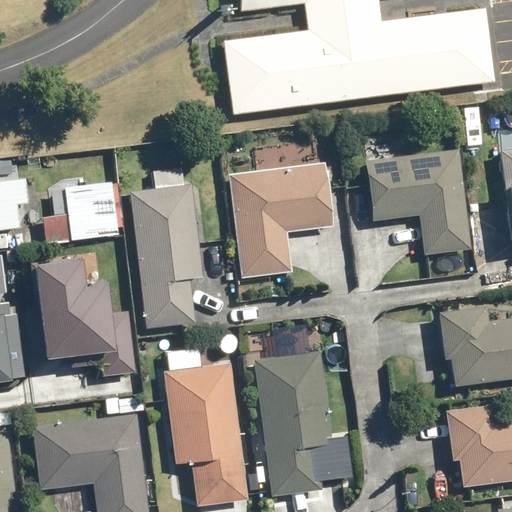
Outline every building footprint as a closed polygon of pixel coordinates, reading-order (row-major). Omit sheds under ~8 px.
[(235,0),(237,11),(300,3),(302,16),(304,30),(219,41),(222,65),(228,114),(492,81),(483,8),(378,21),(374,0),(235,0)] [(511,146),(498,149),(510,243),(511,242),(511,146)] [(468,248),(455,149),(362,161),(370,220),(415,214),(421,254),(468,248)] [(329,226),(322,162),(225,174),(238,278),(289,271),(284,231),(329,226)] [(0,178),(0,230),(17,228),(14,204),(26,203),(23,176),(0,178)] [(115,234),(109,181),(62,187),(68,239),(115,234)] [(198,277),(188,184),(126,191),(141,327),(192,321),(187,279),(198,277)] [(65,240),(61,213),(39,216),(42,243),(65,240)] [(40,242),(39,227),(15,229),(16,244),(40,242)] [(0,292),(21,289),(16,252),(0,253),(0,292)] [(40,268),(50,361),(97,355),(100,379),(136,375),(129,314),(109,316),(106,285),(83,288),(80,264),(40,268)] [(511,316),(485,319),(483,305),(435,311),(441,359),(448,358),(451,385),(511,377),(511,316)] [(0,378),(22,376),(15,315),(0,316),(0,378)] [(329,443),(317,350),(251,359),(269,496),(319,489),(314,445),(329,443)] [(245,498),(228,362),(161,370),(173,463),(188,461),(194,505),(245,498)] [(141,410),(139,396),(115,398),(117,412),(141,410)] [(511,416),(495,418),(493,403),(442,410),(449,460),(456,459),(459,486),(511,478),(511,416)] [(146,511),(134,414),(30,427),(37,490),(91,483),(94,511),(146,511)] [(0,511),(15,511),(5,431),(0,431),(0,511)]
